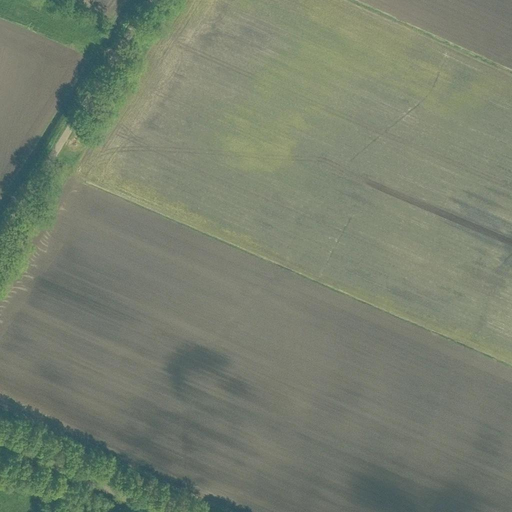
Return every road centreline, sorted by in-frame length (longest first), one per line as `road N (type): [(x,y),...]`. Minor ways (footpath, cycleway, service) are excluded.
road 1 (unclassified): [(0,237),(151,0)]
road 2 (unclassified): [(156,511),(0,441)]
